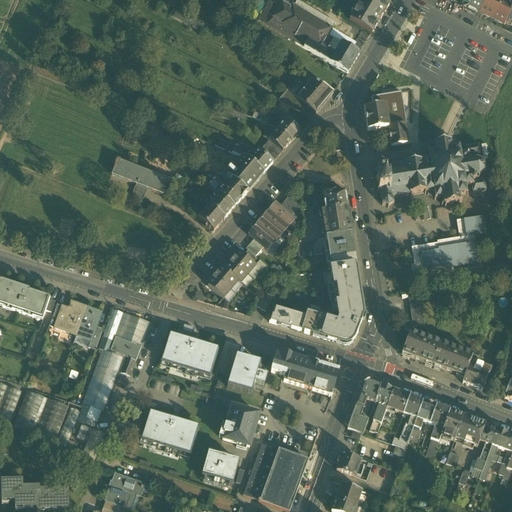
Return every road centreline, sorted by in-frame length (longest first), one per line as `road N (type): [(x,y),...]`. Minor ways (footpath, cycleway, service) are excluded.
road 1 (tertiary): [(0,256),(360,364)]
road 2 (residential): [(348,115),(322,120),(192,274)]
road 3 (tertiary): [(378,311),(348,115)]
road 4 (tertiary): [(304,511),(360,364)]
road 5 (tertiary): [(348,115),(405,4)]
road 6 (tertiary): [(399,378),(511,420)]
